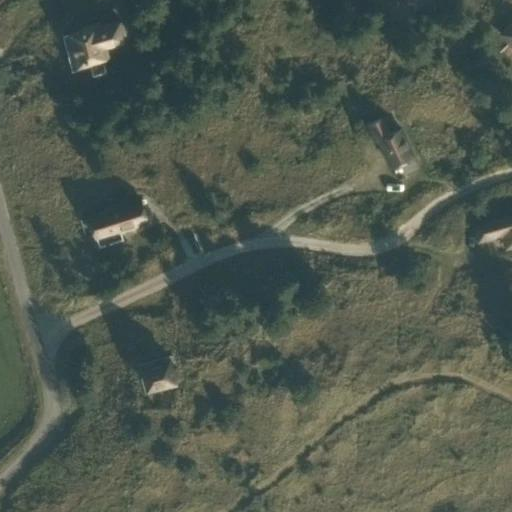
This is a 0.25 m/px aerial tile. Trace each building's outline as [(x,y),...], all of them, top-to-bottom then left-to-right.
[(84,29),(70,33),(79,65),(104,58),(100,42),(108,40),(109,44),(122,41),(121,35),(124,34),(120,20),(99,26),(98,23),(83,27),(84,29)] [(511,46),(511,23),(501,34),(511,46)] [(413,156),(400,128),(387,134),(380,118),(367,124),(375,141),(379,140),(391,166),(413,156)] [(112,210),(90,218),(95,235),(118,228),(119,231),(147,222),(140,199),(111,208),(112,210)] [(496,239),(503,237),(506,248),(511,245),(511,214),(474,225),(479,240),(495,235),(496,239)] [(149,388),(173,382),(173,381),(179,379),(176,367),(170,369),(168,361),(144,367),(149,388)]
